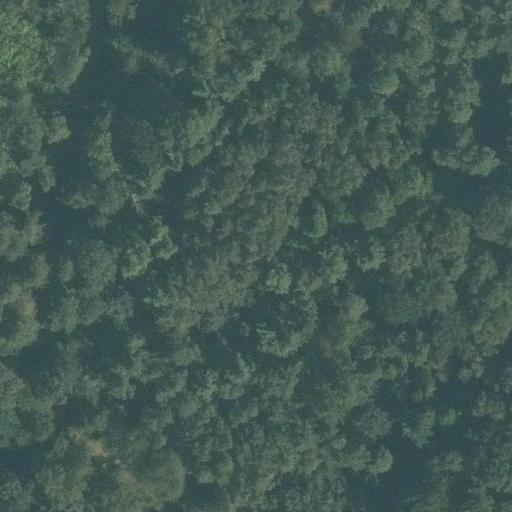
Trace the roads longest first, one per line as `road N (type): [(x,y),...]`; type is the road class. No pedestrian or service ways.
road 1 (track): [(175,511),(511,105)]
road 2 (track): [(91,0),(89,45),(13,378)]
road 3 (track): [(0,366),(167,511)]
